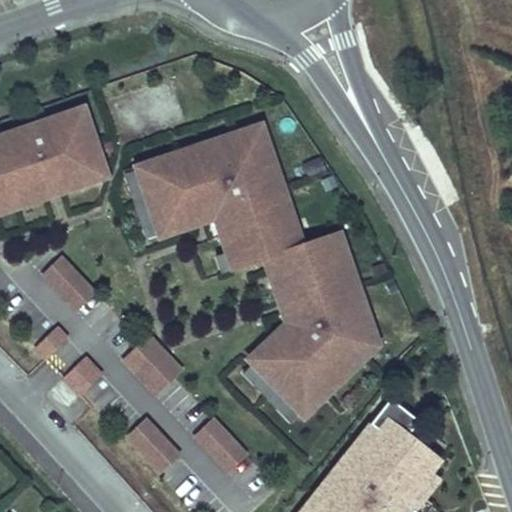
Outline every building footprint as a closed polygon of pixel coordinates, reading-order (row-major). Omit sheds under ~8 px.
[(87,106),(70,112),(74,126),(84,122),(93,146),(100,144),(87,106)] [(0,206),(62,185),(65,192),(96,181),(91,169),(106,164),(100,144),(93,146),(84,122),(74,126),(70,112),(40,122),(42,128),(0,142),(0,206)] [(0,142),(42,128),(40,122),(0,135),(0,142)] [(255,156),(268,152),(259,125),(208,143),(213,156),(250,143),(255,156)] [(208,143),(133,170),(157,238),(214,218),(219,230),(206,235),(220,274),(253,262),(257,275),(274,270),(278,281),(262,287),(273,318),(281,315),(283,322),(266,343),(263,340),(251,354),(254,356),(241,371),(301,419),(313,404),(317,408),(329,394),(318,384),(328,372),(346,387),(373,353),(361,342),(371,329),(342,247),(326,253),(321,239),(302,246),(297,233),(284,238),(280,227),(293,222),(268,152),(255,156),(250,143),(213,156),(208,143)] [(111,176),(106,164),(91,169),(96,181),(111,176)] [(147,242),(157,238),(133,170),(123,173),(147,242)] [(0,214),(65,192),(62,185),(0,206),(0,214)] [(284,238),(297,233),(293,222),(280,227),(284,238)] [(326,253),(342,247),(338,234),(321,239),(326,253)] [(97,292),(64,257),(44,275),(77,310),(97,292)] [(257,275),(262,287),(278,281),(274,270),(257,275)] [(277,330),(283,322),(281,315),(273,318),(277,330)] [(46,359),(66,339),(56,328),(35,347),(46,359)] [(380,344),(371,329),(361,342),(373,353),(380,344)] [(185,370),(152,335),(124,361),(157,396),(185,370)] [(66,339),(46,359),(63,377),(84,357),(66,339)] [(80,395),(101,375),(84,357),(63,377),(80,395)] [(295,427),(301,419),(241,371),(235,379),(295,427)] [(339,381),(328,372),(318,384),(329,394),(339,381)] [(440,479),(433,473),(441,462),(406,434),(416,422),(387,398),(377,410),(294,511),(417,511),(415,510),(440,479)] [(216,416),(194,436),(227,471),(249,451),(216,416)] [(148,418),(127,438),(160,472),(180,452),(148,418)] [(190,500),(204,478),(177,461),(163,483),(190,500)]
